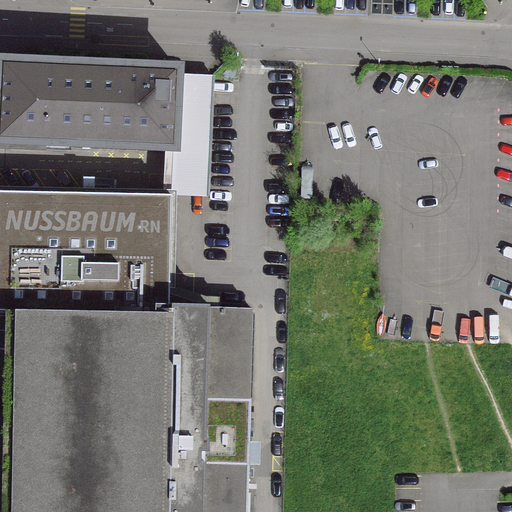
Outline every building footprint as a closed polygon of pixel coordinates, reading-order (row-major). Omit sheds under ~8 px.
[(0,146),(17,147),(17,142),(175,149),(176,72),(0,63),(0,146)] [(168,286),(169,286),(172,195),(0,193),(0,313),(3,314),(153,316),(154,308),(167,308),(168,286)] [(0,511),(199,511),(203,399),(205,310),(204,310),(204,309),(170,308),(170,317),(153,316),(3,314),(2,362),(0,481),(0,511)] [(205,310),(203,399),(247,400),(249,311),(205,310)] [(203,399),(199,511),(245,511),(248,401),(247,400),(203,399)]
